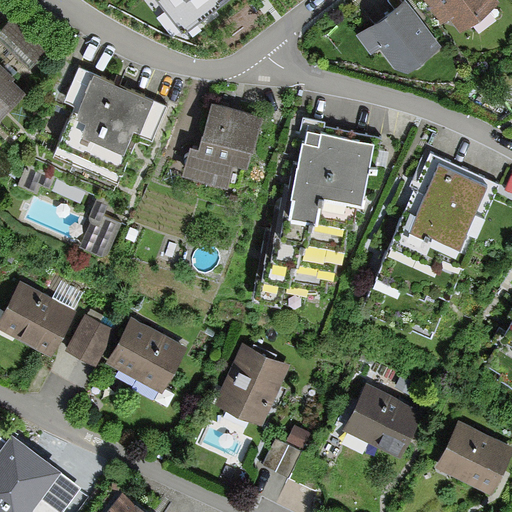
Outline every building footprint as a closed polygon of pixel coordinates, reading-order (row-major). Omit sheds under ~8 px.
[(185,0),(197,15),(216,0),(185,0)] [(403,71),(443,42),(412,0),(402,0),(361,30),(374,49),(383,43),(403,71)] [(461,26),(498,0),(428,0),(445,22),(454,16),(461,26)] [(48,46),(15,14),(1,28),(34,60),(48,46)] [(0,117),(28,90),(0,62),(0,117)] [(154,133),(168,102),(80,63),(65,96),(77,102),(56,150),(76,159),(73,167),(113,185),(139,127),(154,133)] [(247,162),(262,111),(214,97),(200,144),(193,142),(185,166),(229,179),(235,159),(247,162)] [(374,134),(306,121),(292,185),(295,188),(286,227),(282,224),(277,250),(273,248),(267,273),(263,271),(258,295),(319,308),(323,288),(328,289),(333,264),(337,265),(342,242),(345,241),(349,218),(353,218),(357,196),(361,196),(374,134)] [(366,306),(432,334),(501,180),(434,150),(420,181),(366,306)] [(110,198),(97,194),(89,213),(92,219),(81,245),(104,254),(110,249),(121,221),(104,214),(110,198)] [(0,318),(0,324),(53,353),(78,308),(23,278),(0,318)] [(69,349),(100,364),(118,326),(87,311),(69,349)] [(107,361),(165,390),(189,341),(132,312),(107,361)] [(511,322),(489,359),(511,373),(511,322)] [(219,400),(266,419),(291,360),(245,341),(219,400)] [(347,432),(401,458),(411,437),(425,411),(369,384),(347,432)] [(31,511),(41,498),(60,511),(64,511),(84,484),(4,429),(8,423),(0,418),(0,511),(31,511)] [(439,469),(493,494),(511,453),(511,444),(462,421),(439,469)] [(152,511),(125,492),(110,511),(152,511)]
